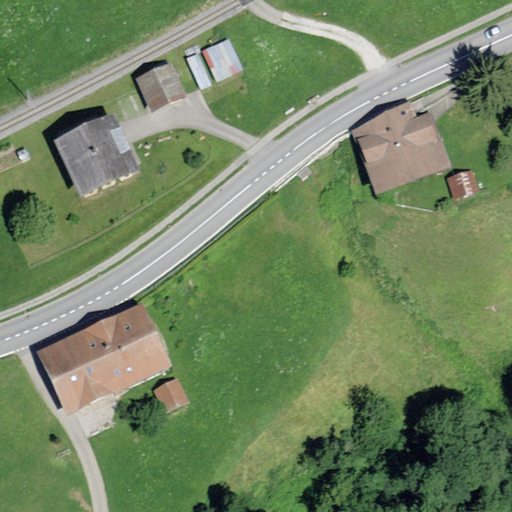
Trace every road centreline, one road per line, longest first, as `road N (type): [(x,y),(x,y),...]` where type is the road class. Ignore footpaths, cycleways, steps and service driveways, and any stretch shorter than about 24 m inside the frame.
road 1 (primary): [(511,35),(330,125),(177,251),(94,305),(0,340)]
road 2 (track): [(253,0),(264,15),(358,45),(394,89)]
